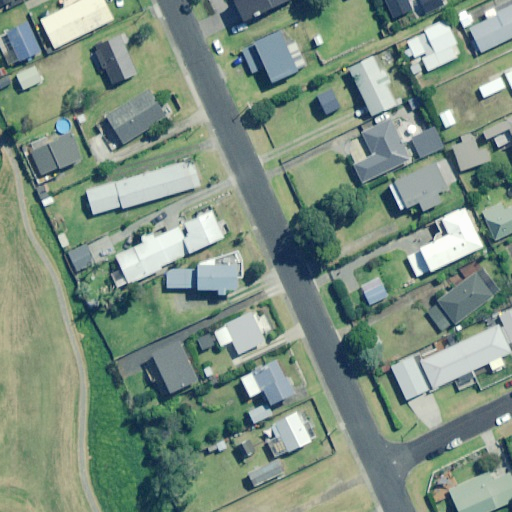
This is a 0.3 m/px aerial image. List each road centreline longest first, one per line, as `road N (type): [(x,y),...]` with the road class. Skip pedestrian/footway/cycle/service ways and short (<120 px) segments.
road 1 (residential): [(381,468),(172,0)]
road 2 (residential): [(511,405),(381,468)]
